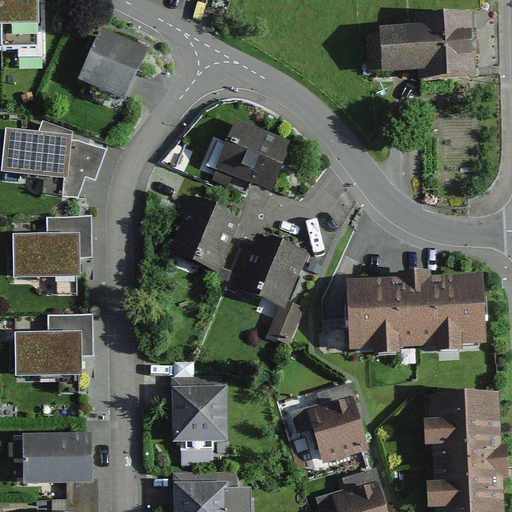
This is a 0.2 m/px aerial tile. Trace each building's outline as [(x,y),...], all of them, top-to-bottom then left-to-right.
[(0,0),(0,51),(38,51),(37,0),(0,0)] [(416,31),(381,32),(381,36),(365,37),(367,75),(380,74),(381,81),(418,79),(418,88),(446,87),(446,84),(477,83),(475,49),(473,18),(416,21),(416,31)] [(134,48),(101,33),(77,84),(124,106),(148,55),(134,48)] [(280,171),(291,145),(238,123),(214,181),(246,194),(250,184),(271,193),(280,171)] [(7,133),(2,177),(64,184),(63,198),(79,201),(87,179),(96,183),(107,153),(79,141),(68,139),(7,133)] [(231,220),(229,215),(214,209),(192,199),(168,253),(214,273),(211,281),(225,288),(241,251),(230,246),(239,224),(231,220)] [(14,282),(79,281),(79,261),(92,261),(91,218),(48,219),(48,236),(13,237),(14,282)] [(236,292),(278,310),(285,313),(289,303),(308,257),(285,247),(271,242),(264,243),(257,240),(250,255),(241,251),(225,288),(236,292)] [(376,359),(401,357),(399,351),(435,350),(435,358),(464,357),(464,348),(485,347),(483,280),(432,282),(432,276),(422,276),(398,277),(398,284),(345,286),(348,354),(376,352),(376,359)] [(305,310),(289,303),(285,313),(278,310),(267,338),(289,347),(305,310)] [(16,382),(83,380),(82,360),(94,360),(92,316),(46,317),(47,336),(15,337),(16,382)] [(311,431),(322,466),(367,451),(356,414),(353,406),(357,404),(351,387),(317,398),(320,406),(289,416),(296,436),(311,431)] [(228,452),(228,391),(174,391),(174,415),(174,446),(181,446),(181,453),(183,453),(184,469),(213,469),(213,452),(228,452)] [(501,395),(429,398),(430,428),(426,428),(427,452),(433,451),(435,490),(429,490),(429,511),(504,511),(503,482),(510,482),(509,450),(503,450),(501,395)] [(92,436),(23,437),(23,442),(13,442),(14,461),(25,461),(25,486),(75,485),(75,511),(96,511),(97,483),(92,483),(92,459),(92,436)] [(385,511),(382,499),(379,491),(382,490),(376,470),(341,482),(343,491),(315,500),(319,511),(385,511)] [(231,487),(175,487),(175,510),(175,511),(251,511),(251,493),(231,493),(231,487)]
